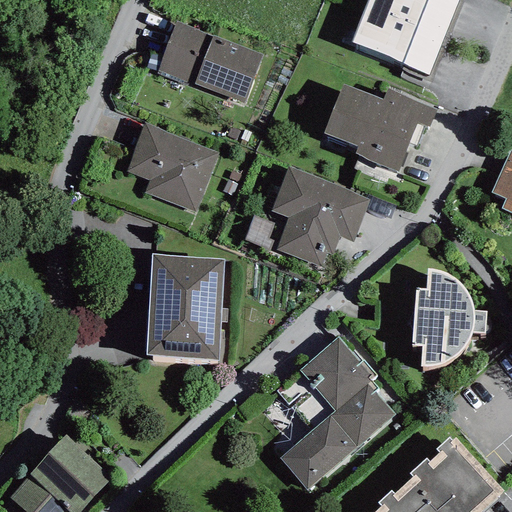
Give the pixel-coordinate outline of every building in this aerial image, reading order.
[(457,0),(368,0),(352,43),(428,75),(457,0)] [(261,56),(177,21),(158,71),(243,104),(261,56)] [(357,146),(355,154),(398,172),(417,123),(429,127),(437,110),(388,89),(383,100),(343,85),(323,134),(357,146)] [(149,181),(144,193),(195,213),(217,154),(144,123),(126,172),(149,181)] [(491,193),(505,199),(501,209),(511,213),(511,151),(491,193)] [(366,199),(288,167),(271,211),(288,218),(276,250),(320,268),(326,253),(332,255),(339,236),(353,242),(366,209),(369,200),(366,199)] [(369,200),(366,209),(391,219),(395,206),(368,195),(366,199),(369,200)] [(255,209),(248,235),(268,240),(275,215),(255,209)] [(224,260),(152,254),(146,355),(218,360),(220,322),(221,309),(224,260)] [(421,347),(420,367),(426,368),(433,367),(441,364),(449,360),(458,354),(463,348),(470,340),(472,333),(484,333),(486,312),(474,310),(473,308),(471,301),(470,296),(465,289),(462,285),(458,281),(453,277),(445,273),(440,271),(434,270),(427,269),(426,289),(416,289),(411,346),(421,347)] [(280,459),(306,491),(395,415),(375,392),(378,389),(371,380),(376,376),(354,350),(351,352),(338,338),(299,371),(311,383),(309,385),(313,389),(314,388),(334,411),(280,459)] [(29,475),(9,498),(24,511),(81,511),(111,479),(66,435),(29,475)] [(381,506),(374,511),(481,511),(503,491),(455,438),(451,441),(448,437),(436,450),(438,453),(429,462),(426,458),(409,474),(412,477),(394,493),(391,490),(377,503),(381,506)]
